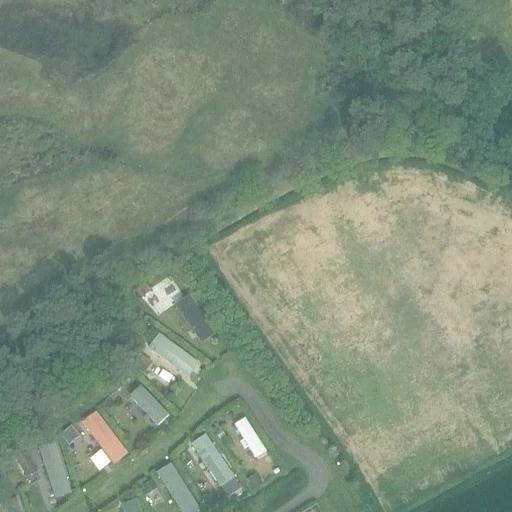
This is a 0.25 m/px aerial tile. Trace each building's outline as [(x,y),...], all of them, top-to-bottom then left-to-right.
[(145,284),(135,291),(140,297),(150,290),(145,284)] [(214,334),(187,295),(174,304),(201,343),(214,334)] [(198,364),(159,333),(148,347),(188,377),(198,364)] [(141,356),(134,365),(143,371),(149,363),(141,356)] [(169,415),(140,385),(129,396),(157,426),(169,415)] [(110,405),(104,410),(109,417),(113,413),(114,410),(110,405)] [(128,454),(95,411),(80,423),(114,466),(128,454)] [(266,452),(244,417),(233,424),(255,459),(266,452)] [(71,429),(59,436),(65,446),(76,439),(71,429)] [(233,476),(205,434),(190,444),(219,486),(233,476)] [(72,493),(53,442),(36,448),(54,500),(72,493)] [(15,460),(14,460),(14,461),(25,478),(36,471),(26,454),(15,460)] [(195,511),(200,510),(170,463),(155,472),(180,511),(195,511)] [(255,474),(246,480),(252,489),(261,484),(255,474)] [(150,480),(140,486),(145,495),(155,489),(150,480)] [(210,495),(201,500),(206,509),(215,504),(210,495)] [(20,511),(16,498),(2,503),(4,511),(20,511)] [(123,511),(140,511),(135,498),(121,505),(123,511)]
